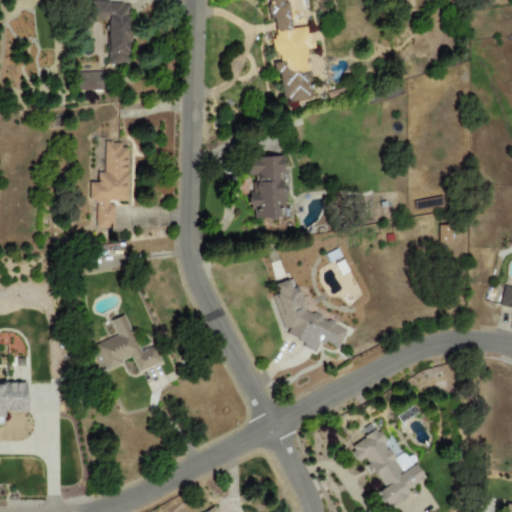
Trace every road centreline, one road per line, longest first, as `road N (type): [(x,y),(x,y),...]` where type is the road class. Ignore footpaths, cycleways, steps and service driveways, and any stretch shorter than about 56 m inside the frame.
road 1 (residential): [(52,511),(146,479),(405,342),(454,329),(511,340)]
road 2 (residential): [(271,413),(204,277),(191,228),(196,0)]
